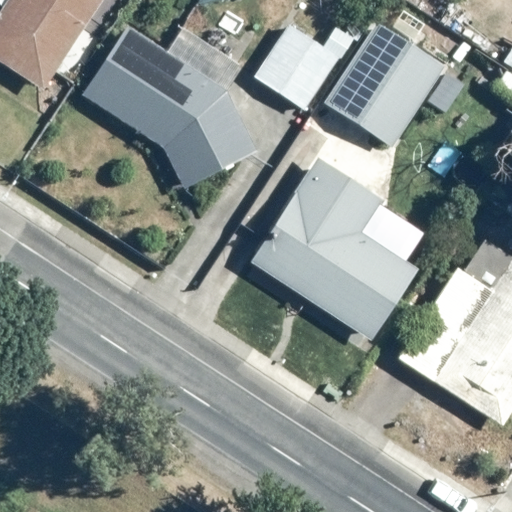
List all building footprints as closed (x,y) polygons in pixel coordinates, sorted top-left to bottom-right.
[(8,0),(0,12),(0,61),(43,90),(104,0),(8,0)] [(353,34),(329,19),(315,41),(284,21),(249,75),(303,110),(353,34)] [(444,65),(377,21),(323,104),(391,148),(444,65)] [(128,24),(82,93),(163,147),(184,188),(257,151),(225,90),(128,24)] [(383,200),(318,159),(251,261),(372,340),(419,269),(362,232),(383,200)] [(399,358),(504,426),(511,413),(511,262),(493,291),(459,268),(399,358)]
